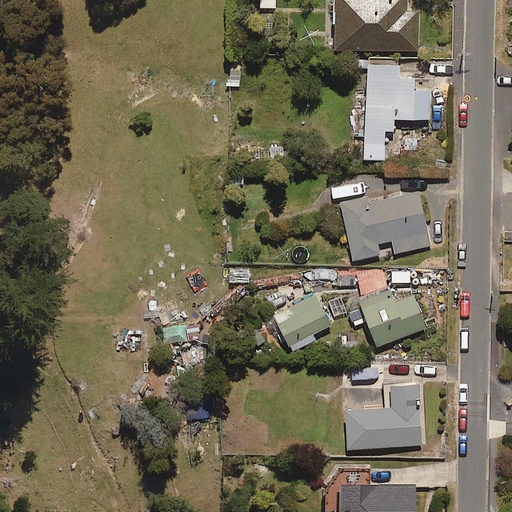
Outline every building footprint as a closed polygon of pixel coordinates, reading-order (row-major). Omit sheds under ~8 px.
[(406,10),(406,0),(335,0),(335,49),(418,49),(418,10),(406,10)] [(414,78),(398,77),(399,65),(368,63),(364,158),(384,158),(385,130),(394,130),(394,117),(429,119),(430,90),(414,89),(414,78)] [(395,253),(430,246),(419,191),(381,198),(380,194),(341,202),(352,260),(380,254),(377,242),(392,239),(395,253)] [(250,281),(249,267),(229,268),(229,281),(250,281)] [(414,295),(394,302),(389,289),(359,300),(377,346),(426,327),(414,295)] [(312,334),(332,323),(316,293),(272,316),(291,351),(314,339),(312,334)] [(422,446),(420,384),(391,385),(391,407),(347,408),(348,448),(422,446)] [(208,418),(208,397),(187,398),(187,418),(208,418)] [(369,488),(369,470),(335,471),(322,490),(323,511),(411,511),(411,487),(369,488)]
